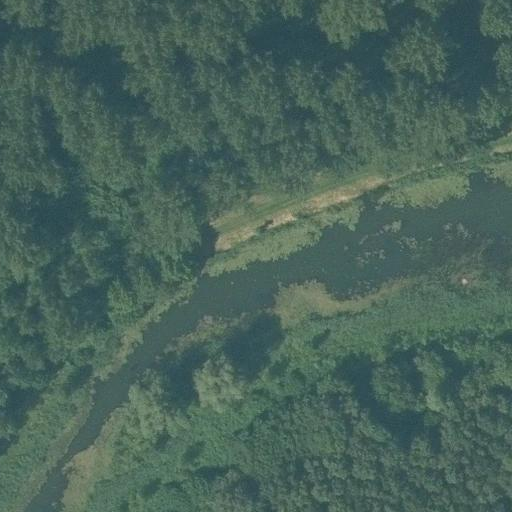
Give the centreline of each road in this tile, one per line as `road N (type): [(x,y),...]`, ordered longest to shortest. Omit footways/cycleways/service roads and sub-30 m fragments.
road 1 (track): [(0,460),(142,240)]
road 2 (track): [(142,240),(92,0)]
